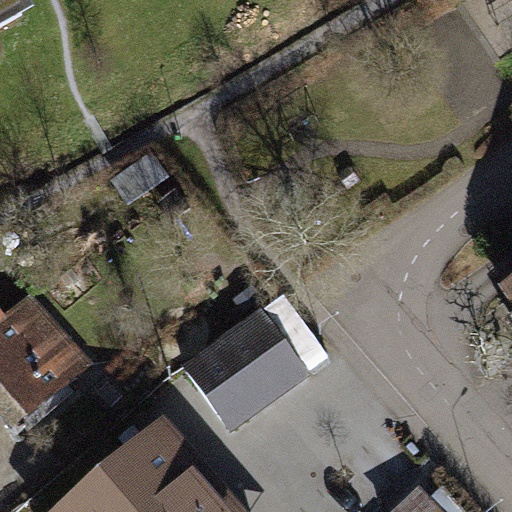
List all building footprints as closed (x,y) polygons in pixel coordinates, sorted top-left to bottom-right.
[(0,0),(0,50),(27,35),(6,0),(0,0)] [(511,293),(498,303),(511,324),(511,293)] [(0,319),(0,412),(16,429),(87,360),(33,304),(8,328),(0,319)] [(259,316),(183,371),(230,435),(306,379),(259,316)] [(53,511),(234,511),(158,423),(53,511)] [(450,511),(424,485),(398,511),(450,511)]
